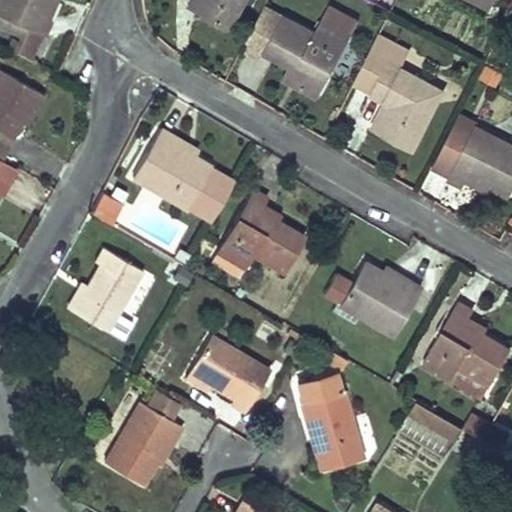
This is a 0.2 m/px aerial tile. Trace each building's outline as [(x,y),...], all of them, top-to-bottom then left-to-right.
[(51,19),(43,16),(49,0),(0,0),(0,24),(25,36),(30,27),(45,33),(51,19)] [(49,0),(43,16),(51,19),(59,0),(49,0)] [(195,0),(191,8),(199,12),(204,0),(195,0)] [(204,0),(199,12),(231,27),(244,0),(204,0)] [(324,17),(351,33),(358,20),(331,5),(324,17)] [(265,48),(294,64),(311,73),(308,79),(304,87),(317,95),(351,33),(324,17),(316,30),(284,12),(265,48)] [(25,36),(18,52),(33,60),(45,33),(30,27),(25,36)] [(413,147),(443,87),(402,66),(411,51),(379,34),(354,83),(388,100),(394,103),(380,129),(413,147)] [(241,51),(230,73),(238,76),(248,55),(241,51)] [(294,64),(291,69),(308,79),(311,73),(294,64)] [(481,78),(488,81),(494,71),(487,67),(481,78)] [(0,74),(0,158),(1,159),(12,143),(6,139),(19,117),(25,121),(29,124),(47,93),(3,69),(0,74)] [(498,87),(504,76),(494,71),(488,81),(498,87)] [(388,100),(374,126),(380,129),(394,103),(388,100)] [(463,183),(465,178),(469,172),(491,183),(510,193),(511,188),(511,142),(477,124),(479,119),(463,111),(437,163),(452,171),(450,176),(463,183)] [(6,139),(12,143),(25,121),(19,117),(6,139)] [(163,127),(135,174),(211,218),(233,180),(211,166),(212,165),(192,153),(171,141),(172,140),(175,134),(163,127)] [(175,134),(172,140),(192,153),(195,147),(175,134)] [(469,172),(465,178),(487,190),(491,183),(469,172)] [(0,194),(8,181),(0,176),(0,194)] [(218,248),(246,264),(253,252),(283,269),(304,235),(275,218),(258,208),(261,202),(266,196),(253,188),(218,248)] [(102,192),(91,211),(112,223),(123,203),(102,192)] [(261,202),(258,208),(275,218),(279,212),(261,202)] [(86,284),(73,308),(107,329),(141,269),(102,245),(95,259),(99,261),(86,284)] [(246,264),(218,248),(212,259),(239,275),(246,264)] [(194,259),(190,266),(201,272),(205,265),(194,259)] [(323,292),(336,300),(358,312),(393,333),(420,286),(407,278),(404,284),(382,271),(363,260),(352,280),(336,270),(323,292)] [(385,265),(382,271),(404,284),(407,278),(385,265)] [(68,305),(73,308),(86,284),(81,281),(68,305)] [(358,312),(336,300),(332,307),(354,321),(358,312)] [(483,333),(464,322),(467,316),(471,310),(457,302),(423,362),(450,378),(458,365),(489,383),(510,348),(483,333)] [(467,316),(464,322),(483,333),(486,328),(467,316)] [(209,334),(189,368),(211,382),(231,395),(228,401),(245,412),(270,371),(209,334)] [(333,336),(328,343),(340,350),(344,342),(333,336)] [(340,370),(346,359),(328,348),(321,359),(340,370)] [(481,397),(489,383),(458,365),(450,378),(481,397)] [(211,382),(189,368),(185,375),(206,389),(211,382)] [(298,397),(304,415),(310,412),(326,465),(363,454),(342,385),(339,386),(333,369),(298,379),(303,395),(298,397)] [(144,481),(157,459),(153,457),(167,433),(173,437),(182,423),(141,398),(106,458),(144,481)] [(418,400),(399,429),(444,458),(462,429),(418,400)] [(310,412),(304,415),(320,466),(326,465),(310,412)] [(473,413),(465,428),(475,434),(483,438),(492,423),(473,413)] [(503,450),(511,434),(492,423),(483,438),(492,443),(503,450)] [(153,457),(157,459),(160,461),(173,438),(173,437),(167,433),(153,457)] [(475,434),(465,451),(481,461),(492,443),(483,438),(475,434)] [(502,473),(511,455),(503,450),(492,443),(481,461),(502,473)] [(269,511),(243,496),(233,511),(269,511)]
